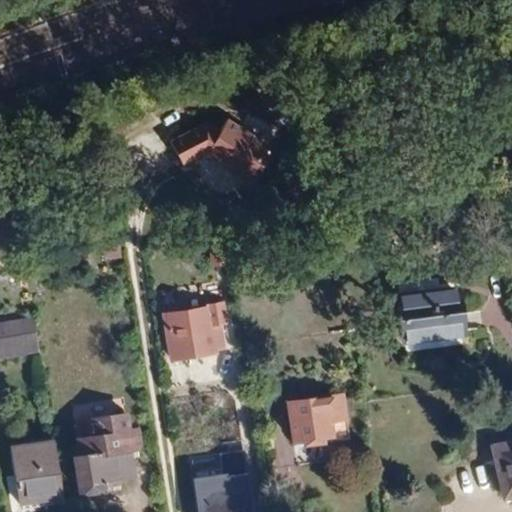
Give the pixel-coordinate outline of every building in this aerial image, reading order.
[(207,154),(248,180),(270,146),(229,119),(222,131),(208,122),(172,141),(185,165),(207,154)] [(5,154),(17,152),(14,132),(2,137),(5,154)] [(0,240),(21,237),(14,194),(0,196),(0,240)] [(100,242),(101,265),(121,263),(119,240),(100,242)] [(252,274),(267,275),(268,264),(252,263),(252,274)] [(404,338),(460,331),(457,310),(455,291),(398,298),(404,338)] [(206,307),(164,314),(171,358),(195,354),(214,351),(214,349),(225,347),(221,323),(226,322),(222,301),(205,303),(206,307)] [(0,358),(39,352),(33,318),(0,323),(0,358)] [(324,440),(347,437),(341,396),(288,403),(293,444),(324,440)] [(89,418),(92,436),(75,438),(78,455),(72,456),(78,491),(82,489),(86,491),(95,489),(97,487),(101,486),(101,481),(116,479),(133,476),(129,449),(140,447),(136,428),(128,429),(125,413),(89,418)] [(182,456),(188,511),(247,511),(239,439),(216,441),(218,452),(182,456)] [(63,506),(53,441),(9,448),(13,471),(19,511),(21,511),(41,509),(63,506)] [(511,443),(495,448),(505,494),(511,492),(511,443)]
